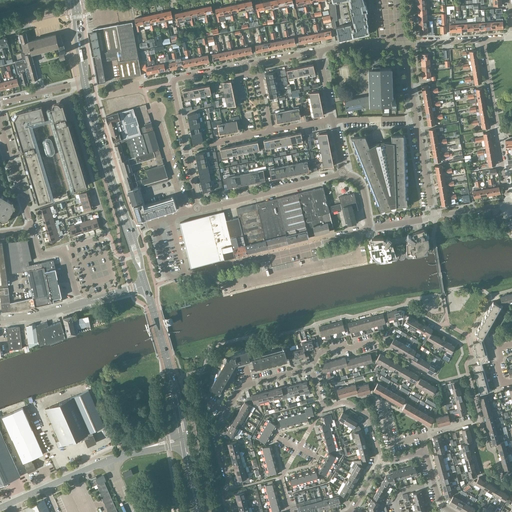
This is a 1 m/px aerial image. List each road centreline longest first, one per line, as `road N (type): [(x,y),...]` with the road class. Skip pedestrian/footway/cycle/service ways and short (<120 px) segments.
road 1 (residential): [(197,209),(172,83),(245,65)]
road 2 (unclassified): [(184,274),(367,227)]
road 3 (unclassified): [(197,209),(342,173)]
